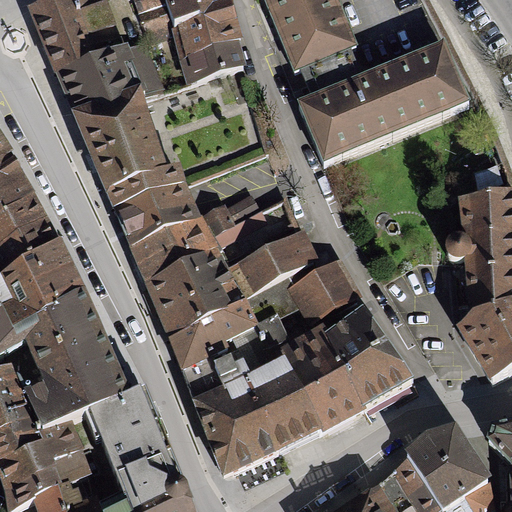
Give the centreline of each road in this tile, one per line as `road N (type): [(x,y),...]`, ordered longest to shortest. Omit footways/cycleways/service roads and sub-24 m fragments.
road 1 (residential): [(0,66),(120,296),(213,511)]
road 2 (residential): [(242,0),(315,207),(452,411)]
road 3 (residential): [(274,511),(402,424),(452,411)]
